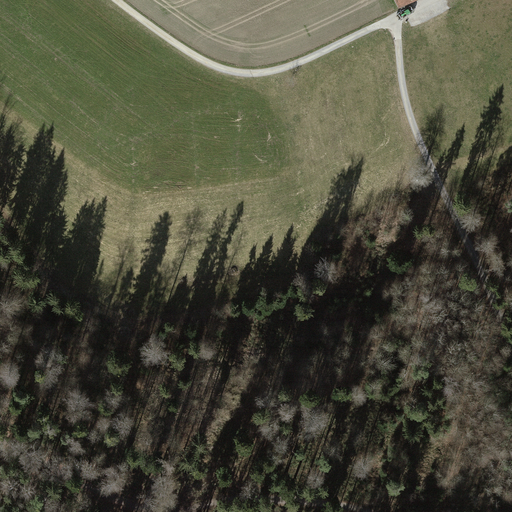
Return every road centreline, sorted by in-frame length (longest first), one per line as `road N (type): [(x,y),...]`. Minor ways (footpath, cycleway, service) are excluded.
road 1 (track): [(395,21),(406,100),(511,375)]
road 2 (track): [(115,0),(194,57),(229,74),(260,75),(433,0)]
road 3 (track): [(372,511),(282,498),(206,503),(193,511)]
road 4 (track): [(148,511),(0,438)]
